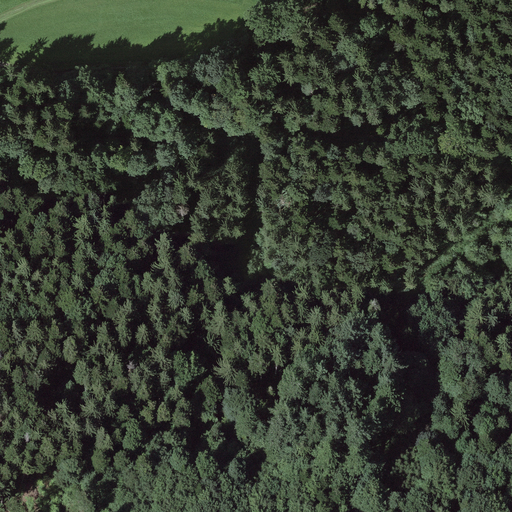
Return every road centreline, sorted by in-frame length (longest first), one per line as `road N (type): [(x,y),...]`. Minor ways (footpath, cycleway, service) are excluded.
road 1 (track): [(511,151),(222,114),(0,63)]
road 2 (track): [(354,511),(396,409),(377,330),(400,306),(420,300),(490,308),(511,302)]
